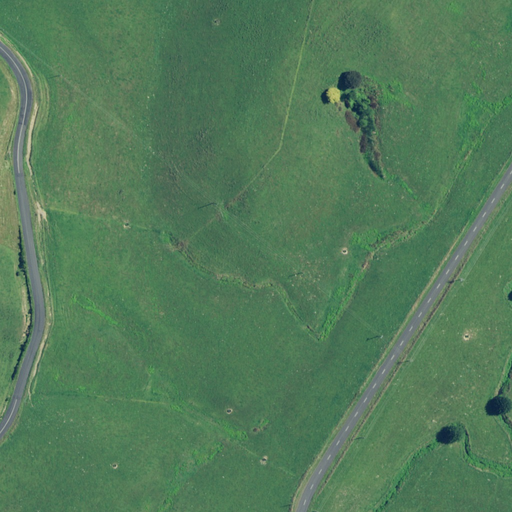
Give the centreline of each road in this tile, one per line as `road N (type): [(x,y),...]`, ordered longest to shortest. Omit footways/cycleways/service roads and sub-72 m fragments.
road 1 (unclassified): [(0,47),(26,90),(18,156),(39,308),(0,434)]
road 2 (unclassified): [(511,172),(302,511)]
